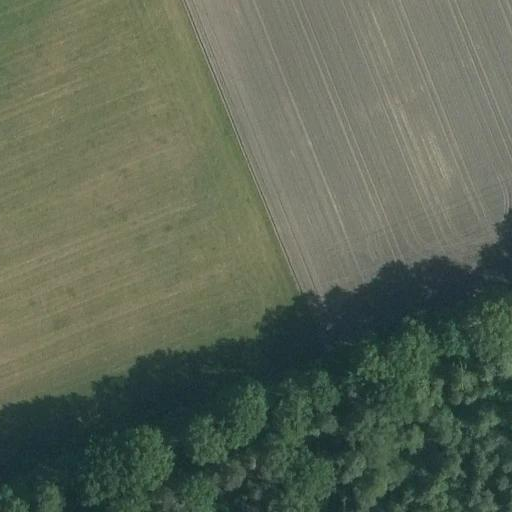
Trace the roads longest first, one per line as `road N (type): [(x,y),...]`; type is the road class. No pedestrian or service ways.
road 1 (track): [(372,364),(0,511)]
road 2 (track): [(328,511),(372,364)]
road 3 (track): [(511,311),(372,364)]
